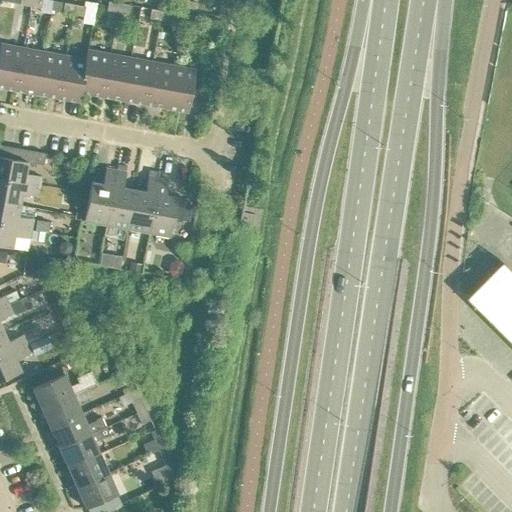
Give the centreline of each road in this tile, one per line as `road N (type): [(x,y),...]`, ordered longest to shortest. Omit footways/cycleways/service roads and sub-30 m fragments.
road 1 (primary): [(365,0),(319,197),(268,511)]
road 2 (primary): [(347,511),(424,0)]
road 3 (primary): [(385,0),(312,511)]
road 4 (primary): [(391,511),(429,237),(442,0)]
road 5 (residential): [(449,370),(463,189),(495,0)]
road 6 (residential): [(0,114),(214,152)]
road 7 (unclassified): [(439,511),(433,505),(449,370)]
